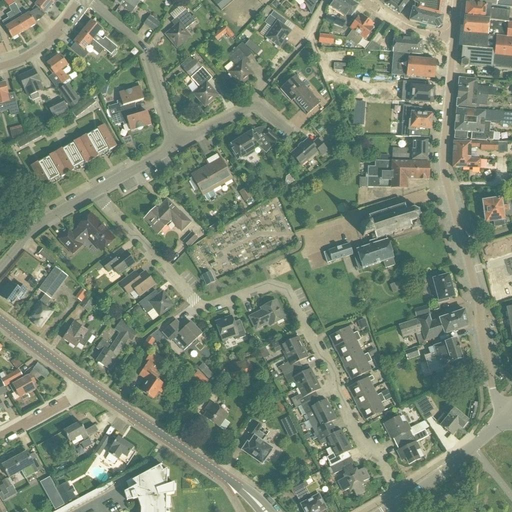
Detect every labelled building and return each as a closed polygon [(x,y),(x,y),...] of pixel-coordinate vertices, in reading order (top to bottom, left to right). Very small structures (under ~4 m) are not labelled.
[(39,0),(34,6),(44,14),(53,3),(49,0),(39,0)] [(140,2),(137,1),(136,0),(110,0),(120,6),(123,1),(134,9),(140,2)] [(211,0),(221,12),(235,0),(211,0)] [(275,0),(271,5),(276,9),(280,4),(275,0)] [(301,0),(304,3),(310,13),(310,14),(315,3),(317,0),(301,0)] [(343,6),(347,0),(331,0),(330,3),(331,3),(328,7),(337,13),(342,6),(343,6)] [(333,26),(342,30),(342,29),(345,22),(347,23),(350,17),(358,6),(348,0),(347,0),(343,6),(342,6),(337,13),(341,15),(339,18),(337,17),(336,19),(334,18),(331,25),(333,26)] [(379,0),(384,3),(383,6),(388,9),(398,17),(402,10),(406,4),(409,0),(411,0),(427,11),(427,12),(442,15),(443,12),(444,6),(444,2),(444,0),(379,0)] [(11,12),(23,32),(35,24),(28,13),(22,17),(14,3),(8,7),(11,12)] [(506,7),(488,5),(466,3),(465,18),(463,17),(463,18),(486,20),(508,23),(510,13),(510,8),(506,7)] [(267,6),(262,13),(267,16),(272,9),(267,6)] [(443,16),(442,15),(427,12),(414,8),(412,8),(408,22),(436,29),(436,30),(442,26),(442,25),(443,16)] [(176,49),(190,37),(184,30),(194,22),(185,11),(174,20),(177,24),(164,35),(176,49)] [(12,39),(23,32),(11,12),(6,15),(8,18),(2,22),(5,28),(12,39)] [(272,12),(264,23),(272,29),(265,39),(278,48),(279,47),(282,49),(287,42),(284,40),(290,32),(283,27),(286,22),(272,12)] [(155,33),(161,24),(149,15),(143,24),(155,33)] [(331,25),(334,18),(327,15),(324,22),(331,25)] [(351,43),(367,21),(367,19),(364,17),(363,18),(362,17),(360,19),(357,18),(349,29),(352,31),(346,39),(351,43)] [(491,77),(511,79),(511,71),(511,23),(510,24),(509,38),(496,37),(497,22),(463,19),(462,35),(466,35),(466,38),(462,38),(461,47),(461,48),(464,48),(494,50),(491,77)] [(103,40),(96,35),(101,29),(91,21),(81,32),(103,50),(104,50),(111,55),(117,48),(105,38),(103,40)] [(367,21),(351,43),(356,46),(362,39),(365,41),(373,29),(371,27),(372,25),(372,23),(370,21),(368,22),(367,21)] [(234,36),(226,26),(213,37),(217,41),(226,34),(230,39),(234,36)] [(339,35),(342,30),(333,26),(330,32),(339,35)] [(99,56),(103,50),(81,32),(72,43),(77,46),(74,51),(83,59),(87,53),(84,50),(88,44),(94,49),(93,50),(99,56)] [(320,35),(319,43),(332,45),(333,37),(320,35)] [(420,45),(421,40),(393,38),(393,42),(391,42),(390,48),(392,48),(391,53),(420,55),(420,52),(421,51),(422,47),(420,45)] [(248,40),(244,45),(249,50),(253,45),(248,40)] [(380,52),(380,46),(371,41),(364,51),(380,52)] [(237,47),(225,57),(234,67),(227,73),(239,87),(253,75),(245,66),(242,62),(252,54),(244,45),(242,43),(237,47)] [(491,77),(494,50),(464,48),(463,59),(460,61),(459,65),(463,68),(467,66),(478,67),(478,73),(475,73),(476,77),(491,78),(491,77)] [(173,56),(177,61),(182,57),(178,52),(173,56)] [(59,55),(47,64),(50,68),(49,69),(52,74),(53,73),(54,75),(55,75),(62,84),(68,79),(64,73),(68,70),(69,68),(67,66),(67,65),(59,55)] [(433,79),(434,61),(407,59),(407,56),(393,55),(391,75),(403,76),(403,79),(407,80),(407,77),(433,79)] [(189,77),(201,67),(195,60),(183,70),(189,77)] [(333,72),(345,72),(346,64),(334,63),(333,72)] [(204,108),(218,96),(206,84),(211,79),(201,69),(190,79),(199,89),(192,95),(204,108)] [(38,82),(32,70),(18,77),(27,98),(44,90),(40,81),(38,82)] [(320,104),(295,76),(280,90),(291,102),(294,99),(308,115),(320,104)] [(495,97),(496,88),(477,87),(477,81),(459,79),(458,92),(467,92),(467,97),(475,97),(476,97),(480,97),(480,95),(488,96),(495,97)] [(431,103),(432,89),(423,88),(423,86),(417,85),(417,82),(402,81),(401,86),(401,91),(399,91),(399,89),(385,87),(385,88),(377,87),(376,98),(384,99),(398,101),(398,100),(407,101),(408,99),(409,99),(409,101),(431,103)] [(9,102),(7,94),(4,83),(0,84),(0,104),(3,104),(9,102)] [(64,100),(72,94),(65,85),(58,90),(64,100)] [(110,117),(135,110),(133,104),(143,101),(139,88),(118,94),(120,101),(116,102),(116,105),(107,107),(110,117)] [(467,97),(467,92),(458,92),(456,107),(475,108),(479,109),(479,106),(486,107),(488,96),(480,95),(480,97),(476,97),(475,97),(467,97)] [(76,118),(96,103),(92,97),(72,113),(76,118)] [(62,99),(47,107),(53,119),(68,111),(62,99)] [(364,114),(365,103),(354,102),(353,114),(364,114)] [(17,104),(8,106),(9,110),(11,117),(19,115),(17,104)] [(484,112),(456,109),(454,132),(455,132),(454,139),(467,140),(468,132),(472,133),(471,140),(487,141),(493,141),(498,141),(499,140),(500,135),(498,134),(488,133),(489,124),(511,126),(511,113),(484,111),(484,112)] [(135,110),(110,117),(115,126),(122,124),(123,127),(128,125),(130,132),(150,126),(146,113),(137,116),(135,110)] [(419,115),(419,113),(413,112),(413,115),(407,114),(407,123),(409,123),(408,137),(429,138),(430,116),(419,115)] [(42,189),(109,151),(115,148),(103,126),(29,167),(42,189)] [(254,131),(229,147),(238,161),(245,156),(246,158),(254,154),(253,152),(258,148),(266,154),(273,145),(275,147),(280,140),(268,130),(263,136),(265,138),(260,141),(254,131)] [(19,149),(42,137),(39,131),(16,143),(19,149)] [(130,137),(122,139),(129,151),(134,150),(130,137)] [(312,144),(308,139),(291,154),(301,166),(318,151),(322,156),(328,151),(317,140),(312,144)] [(428,161),(428,140),(412,139),(411,150),(411,155),(407,155),(407,149),(392,148),(392,159),(428,161)] [(497,143),(485,143),(454,142),(453,155),(462,155),(462,158),(470,158),(470,147),(480,148),(480,151),(497,151),(497,153),(507,153),(507,143),(497,143)] [(208,166),(191,176),(192,178),(199,190),(202,196),(203,195),(207,201),(216,196),(212,190),(231,179),(217,154),(217,155),(216,155),(217,158),(208,163),(207,160),(205,161),(208,166)] [(462,158),(462,155),(453,155),(453,168),(479,169),(486,169),(486,170),(496,170),(496,164),(487,164),(487,160),(479,160),(470,160),(470,158),(462,158)] [(428,162),(384,161),(374,161),(374,167),(368,167),(367,179),(367,188),(406,189),(407,181),(427,181),(428,162)] [(244,202),(252,197),(247,188),(239,192),(244,202)] [(506,206),(505,199),(483,202),(485,215),(484,216),(484,219),(485,220),(486,222),(494,221),(495,227),(504,225),(503,219),(504,219),(503,211),(509,210),(508,205),(506,206)] [(190,224),(166,201),(161,207),(162,208),(158,212),(154,209),(144,219),(152,227),(151,228),(157,235),(169,223),(168,222),(169,221),(181,233),(190,224)] [(406,211),(405,205),(395,208),(395,207),(394,207),(394,208),(387,210),(386,210),(386,211),(378,213),(378,212),(377,213),(377,214),(369,216),(368,216),(368,217),(370,221),(369,221),(368,220),(366,220),(365,222),(365,223),(367,224),(361,226),(364,237),(370,235),(372,241),(369,242),(370,245),(355,250),(358,258),(355,259),(359,270),(383,262),(385,269),(395,266),(392,259),(386,240),(387,239),(386,237),(393,234),(394,235),(395,235),(394,234),(402,231),(403,233),(403,231),(411,229),(412,231),(421,228),(419,220),(418,219),(420,216),(420,214),(420,215),(418,211),(419,210),(418,210),(414,209),(415,208),(413,208),(406,211)] [(291,209),(286,212),(287,216),(289,219),(294,217),(291,209)] [(113,239),(89,216),(77,228),(78,229),(71,236),(67,232),(58,241),(72,255),(81,246),(81,245),(91,235),(97,242),(94,245),(101,251),(113,239)] [(214,225),(208,229),(211,234),(217,230),(214,225)] [(189,249),(198,239),(191,232),(182,242),(189,249)] [(328,251),(324,253),(327,264),(331,262),(332,263),(353,255),(349,244),(328,251)] [(171,253),(174,258),(184,252),(181,247),(171,253)] [(53,266),(58,261),(44,248),(38,254),(53,266)] [(133,263),(125,252),(115,259),(111,254),(99,263),(107,273),(112,269),(117,275),(133,263)] [(153,284),(144,272),(137,277),(134,272),(119,284),(127,294),(133,290),(138,296),(153,284)] [(206,286),(208,285),(215,282),(210,272),(201,276),(206,286)] [(50,293),(60,280),(51,273),(41,286),(50,293)] [(438,276),(430,278),(432,287),(434,286),(438,298),(437,298),(438,303),(448,301),(448,299),(454,297),(452,290),(450,283),(448,276),(439,278),(438,276)] [(27,283),(30,286),(34,289),(39,282),(32,277),(27,283)] [(20,299),(27,290),(18,283),(15,287),(10,283),(0,296),(12,306),(17,300),(20,299)] [(172,305),(162,292),(151,300),(148,296),(138,304),(146,314),(153,309),(158,316),(172,305)] [(40,328),(51,313),(44,307),(50,298),(45,295),(35,310),(36,310),(29,320),(34,323),(34,325),(37,328),(39,327),(40,328)] [(88,313),(95,303),(86,296),(79,306),(88,313)] [(269,326),(283,319),(274,301),(260,309),(261,311),(249,317),(255,330),(267,324),(269,326)] [(467,326),(464,311),(431,322),(429,316),(417,320),(417,319),(398,326),(402,338),(408,336),(416,334),(419,346),(426,344),(425,342),(467,326)] [(232,323),(230,317),(215,322),(222,341),(233,336),(235,341),(245,337),(239,320),(232,323)] [(358,320),(359,326),(369,324),(367,318),(358,320)] [(102,354),(96,362),(105,368),(111,371),(115,364),(113,362),(116,358),(129,340),(132,342),(137,334),(129,327),(130,326),(121,319),(114,330),(119,334),(107,352),(106,351),(109,346),(108,346),(102,341),(96,349),(102,354)] [(183,329),(175,320),(161,333),(170,342),(172,340),(183,351),(201,335),(190,323),(183,329)] [(84,348),(92,336),(74,324),(63,340),(76,349),(79,345),(84,348)] [(335,348),(358,336),(356,332),(352,335),(348,328),(329,337),(335,348)] [(148,350),(155,340),(149,336),(142,346),(148,350)] [(340,359),(359,349),(355,342),(360,340),(358,336),(335,348),(340,359)] [(284,356),(302,347),(297,337),(285,343),(282,338),(270,343),(275,353),(281,350),(284,356)] [(457,345),(455,340),(432,347),(433,348),(428,349),(435,369),(462,360),(459,350),(458,345),(457,345)] [(287,363),(279,367),(283,376),(295,370),(298,369),(295,364),(308,358),(302,347),(284,356),(287,362),(287,363)] [(407,361),(419,356),(416,347),(404,352),(407,361)] [(359,349),(340,359),(345,369),(369,357),(367,354),(362,356),(359,349)] [(160,394),(165,386),(156,381),(158,379),(157,379),(159,377),(154,373),(164,359),(152,351),(145,361),(147,363),(145,367),(139,376),(147,382),(140,392),(153,400),(158,392),(160,394)] [(369,357),(345,369),(351,380),(370,371),(366,363),(371,361),(369,357)] [(248,361),(229,368),(233,378),(252,371),(248,361)] [(1,379),(0,380),(4,387),(16,381),(17,382),(9,387),(13,393),(15,393),(18,399),(20,401),(36,392),(32,385),(34,383),(29,375),(22,379),(22,378),(23,377),(19,369),(7,376),(1,379)] [(296,389),(315,380),(310,369),(298,375),(295,370),(283,376),(287,385),(293,382),(296,389)] [(214,393),(224,380),(218,376),(208,389),(214,393)] [(353,399),(373,390),(369,383),(374,380),(372,377),(367,379),(348,389),(353,399)] [(294,398),(291,400),(295,408),(297,407),(300,406),(306,403),(308,402),(306,396),(320,390),(315,380),(296,389),(300,395),(294,398)] [(359,410),(383,398),(381,394),(376,396),(373,390),(353,399),(359,410)] [(383,398),(359,410),(364,421),(384,411),(380,404),(385,402),(383,398)] [(425,422),(432,417),(420,398),(413,402),(425,422)] [(300,406),(297,407),(302,417),(305,416),(306,415),(308,420),(307,421),(308,421),(330,410),(325,400),(309,408),(306,403),(300,406)] [(223,430),(228,424),(223,421),(227,415),(210,403),(207,408),(209,410),(203,417),(218,428),(219,427),(223,430)] [(330,410),(308,421),(311,428),(315,436),(315,437),(325,432),(333,428),(331,423),(335,421),(330,410)] [(468,421),(454,410),(448,417),(444,414),(436,423),(452,436),(459,428),(461,429),(468,421)] [(285,431),(293,427),(289,418),(281,422),(285,431)] [(395,446),(412,437),(406,424),(402,426),(398,418),(383,425),(391,440),(392,439),(395,446)] [(85,432),(80,423),(63,432),(69,443),(81,436),(84,441),(81,443),(84,450),(92,445),(94,444),(91,439),(89,440),(87,437),(97,432),(94,427),(85,432)] [(272,450),(262,442),(268,433),(261,428),(262,427),(256,423),(248,434),(254,438),(249,445),(247,444),(242,451),(258,462),(259,463),(260,464),(261,465),(262,465),(263,464),(264,464),(264,463),(264,461),(272,450)] [(325,432),(315,437),(316,439),(318,442),(320,446),(326,442),(329,449),(345,441),(340,430),(335,433),(333,428),(325,432)] [(412,437),(395,446),(398,451),(397,452),(402,461),(406,459),(409,465),(419,460),(415,452),(419,450),(416,443),(428,437),(424,431),(412,437)] [(99,456),(110,439),(105,436),(94,453),(99,456)] [(127,465),(135,453),(132,451),(133,449),(118,438),(107,454),(111,457),(112,456),(118,461),(119,460),(127,465)] [(330,467),(337,464),(334,459),(350,451),(345,441),(329,449),(325,451),(328,457),(326,458),(330,467)] [(14,460),(21,472),(33,465),(37,472),(42,470),(33,455),(29,457),(26,453),(14,460)] [(337,464),(330,467),(334,475),(343,470),(345,475),(343,476),(344,478),(337,482),(343,492),(349,489),(350,491),(352,490),(356,497),(364,493),(361,486),(363,485),(362,483),(369,479),(363,469),(356,472),(355,470),(353,471),(347,459),(337,464)] [(9,479),(21,472),(14,460),(2,466),(9,479)] [(168,511),(165,511),(165,507),(171,507),(169,498),(166,499),(166,496),(173,495),(174,484),(168,486),(166,481),(167,470),(161,466),(132,481),(131,481),(127,483),(129,490),(124,493),(126,502),(137,500),(140,509),(139,511),(168,511)] [(335,482),(332,476),(325,480),(328,485),(335,482)] [(0,490),(3,497),(8,494),(6,489),(12,486),(7,479),(2,482),(3,485),(0,486),(0,490)] [(304,481),(290,489),(294,497),(296,496),(298,501),(309,495),(311,500),(301,506),(304,511),(325,511),(324,510),(325,510),(315,492),(319,490),(315,483),(313,484),(308,487),(304,481)] [(58,495),(64,505),(75,499),(66,483),(55,489),(58,495)] [(57,509),(64,505),(58,495),(51,499),(57,509)]
